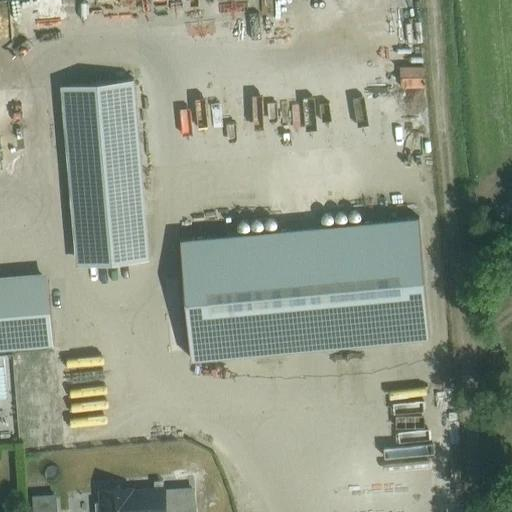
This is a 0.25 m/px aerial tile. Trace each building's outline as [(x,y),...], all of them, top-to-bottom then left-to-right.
[(289,13),(282,13),(283,19),(304,18),(303,1),(288,2),(289,13)] [(157,255),(145,74),(70,79),(82,260),(157,255)] [(430,337),(419,218),(181,240),(192,359),(430,337)] [(71,421),(72,431),(96,430),(96,420),(71,421)] [(100,490),(101,503),(96,503),(96,511),(166,511),(165,488),(132,490),(132,488),(100,490)] [(34,511),(57,510),(56,494),(33,496),(34,511)]
